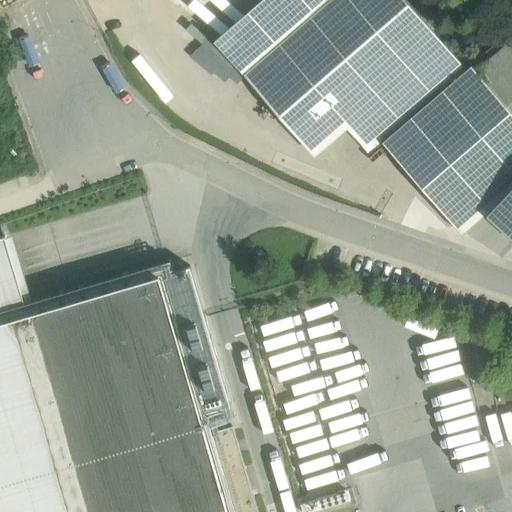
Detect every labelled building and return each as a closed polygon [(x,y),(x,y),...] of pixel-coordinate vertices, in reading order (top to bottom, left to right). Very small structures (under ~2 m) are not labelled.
[(260,0),(223,32),(262,76),(350,0),(260,0)] [(407,0),(350,0),(262,76),(301,121),(293,128),(302,139),(310,132),(314,137),(345,112),(436,33),(407,0)] [(436,33),(345,112),(376,148),(383,142),(467,70),(436,33)] [(511,38),(477,69),(511,110),(511,38)] [(467,70),(383,142),(461,232),(500,199),(502,198),(511,186),(511,110),(477,69),(476,70),(473,66),(467,70)] [(511,186),(502,198),(511,188),(511,186)] [(511,188),(502,198),(500,199),(487,213),(511,235),(511,188)] [(258,511),(233,426),(206,433),(160,274),(28,313),(6,236),(0,237),(0,511),(258,511)]
